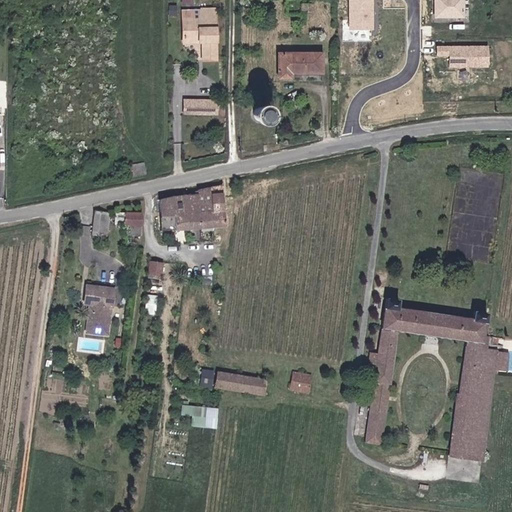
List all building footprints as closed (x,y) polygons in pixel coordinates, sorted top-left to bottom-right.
[(348,0),(348,29),(373,29),(373,0),(348,0)] [(465,16),(464,0),(436,0),(436,16),(465,16)] [(217,59),(216,8),(184,9),(184,42),(203,41),(204,59),(217,59)] [(489,66),(489,44),(435,44),(435,54),(448,55),(448,66),(489,66)] [(321,70),(321,51),(279,52),(279,75),(291,75),(291,70),(321,70)] [(219,115),(219,99),(185,99),(185,114),(219,115)] [(267,111),(266,109),(264,108),(261,107),(259,107),(257,107),(254,108),(252,110),(251,112),(250,115),(250,117),(251,120),(253,123),(254,124),(259,126),(262,125),(264,124),(267,122),(269,119),(269,116),(269,113),(267,111)] [(197,194),(160,198),(160,216),(176,214),(176,230),(226,227),(222,184),(197,189),(197,194)] [(101,212),(95,211),(94,227),(98,227),(97,235),(109,236),(110,226),(105,225),(105,222),(100,221),(101,212)] [(142,215),(127,215),(126,226),(142,227),(142,215)] [(162,261),(150,260),(148,276),(160,277),(162,261)] [(111,335),(116,288),(87,285),(85,304),(91,305),(88,332),(111,335)] [(398,306),(399,298),(386,296),(378,352),(366,439),(382,441),(397,330),(467,339),(466,344),(482,346),(487,312),(473,310),(472,316),(398,306)] [(482,346),(466,344),(451,452),(483,456),(497,348),(482,346)] [(200,385),(211,386),(212,369),(201,368),(200,385)] [(264,381),(217,373),(215,386),(262,394),(264,381)] [(311,375),(294,373),(291,389),(309,392),(311,375)] [(191,425),(217,427),(219,406),(181,404),(180,414),(191,414),(191,425)]
